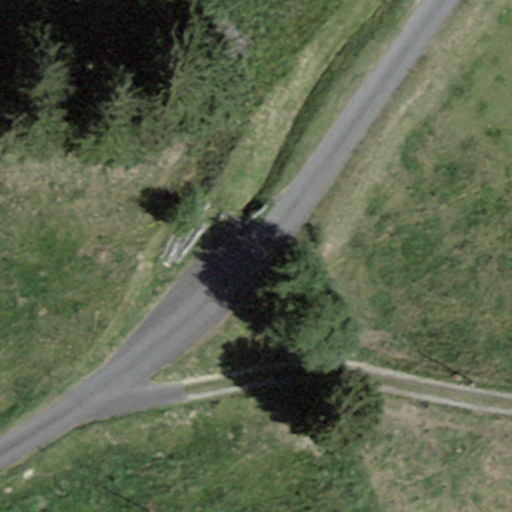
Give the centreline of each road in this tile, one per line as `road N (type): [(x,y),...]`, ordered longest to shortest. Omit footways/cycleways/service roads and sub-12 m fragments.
road 1 (unclassified): [(443,0),(312,184),(220,290),(0,452)]
road 2 (track): [(62,410),(294,373),(358,373),(511,402)]
